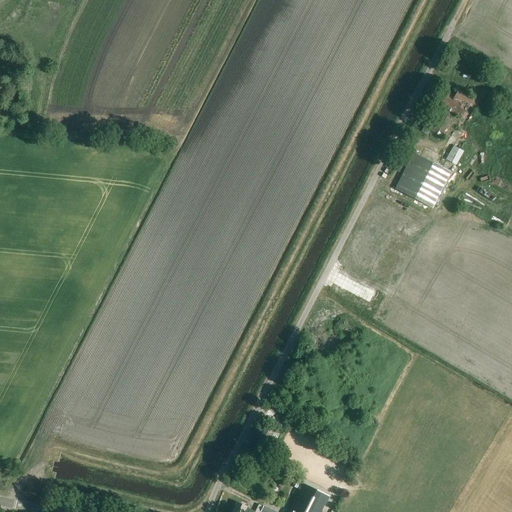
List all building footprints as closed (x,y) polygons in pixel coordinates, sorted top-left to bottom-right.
[(479,101),(459,90),(455,97),(446,92),(439,105),(468,121),(479,101)] [(442,138),(452,120),(442,114),(432,132),(442,138)] [(456,165),(463,151),(454,146),(447,160),(456,165)] [(432,209),(451,174),(416,155),(397,190),(432,209)] [(255,434),(249,443),(257,449),(264,441),(255,434)] [(322,511),(329,497),(303,484),(289,511),(322,511)] [(244,511),(247,507),(237,502),(231,511),(244,511)]
